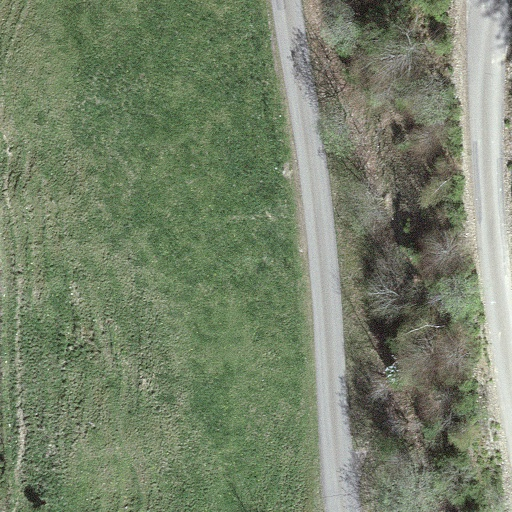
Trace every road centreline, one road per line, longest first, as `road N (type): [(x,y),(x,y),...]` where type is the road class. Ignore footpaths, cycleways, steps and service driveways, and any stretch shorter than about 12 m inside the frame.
road 1 (track): [(344,511),(329,280),(287,0)]
road 2 (track): [(487,0),(483,89),(511,383)]
road 3 (track): [(148,0),(185,92),(241,181),(329,280)]
